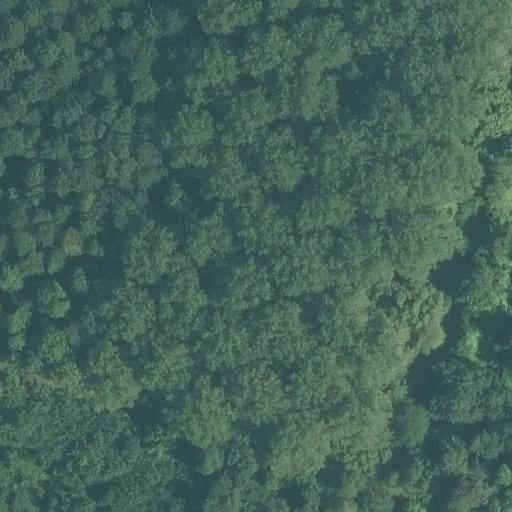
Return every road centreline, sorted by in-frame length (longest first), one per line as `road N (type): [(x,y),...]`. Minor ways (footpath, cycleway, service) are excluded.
road 1 (track): [(403,511),(511,132)]
road 2 (track): [(320,511),(0,418)]
